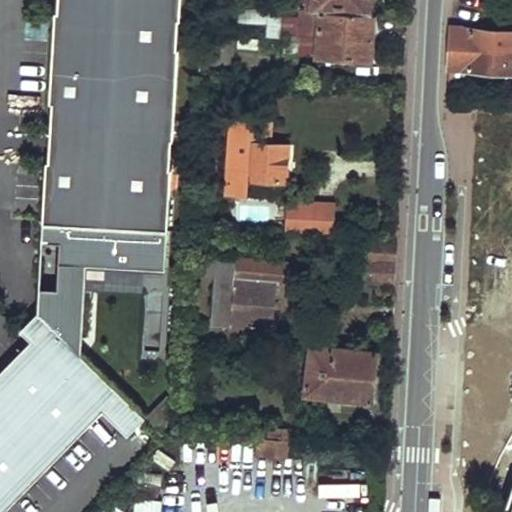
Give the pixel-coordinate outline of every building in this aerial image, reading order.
[(60,0),(60,11),(57,11),(52,102),(54,103),(51,161),(48,161),(45,223),(170,230),(173,168),(172,168),(174,139),(175,140),(180,48),(179,48),(181,20),(182,20),(183,0),(60,0)] [(312,0),(312,10),(320,11),(374,14),(375,0),(312,0)] [(264,31),(281,31),(282,10),(265,9),(264,31)] [(320,11),(317,56),(369,59),(374,14),(320,11)] [(470,44),(511,47),(511,29),(454,25),(453,36),(452,46),(469,48),(470,44)] [(203,63),(228,64),(230,39),(204,36),(203,63)] [(469,68),(511,70),(511,47),(470,44),(469,48),(452,46),(451,56),(450,66),(469,68)] [(469,68),(450,66),(449,81),(468,83),(469,68)] [(249,179),(286,181),(287,143),(269,142),(270,122),(229,120),(226,194),(248,195),(249,179)] [(239,220),(266,222),(267,203),(240,201),(239,220)] [(284,217),(284,233),(315,234),(315,219),(316,204),(297,203),(296,218),(284,217)] [(297,203),(285,203),(284,217),(296,218),(297,203)] [(315,219),(315,234),(330,235),(331,205),(316,204),(315,219)] [(170,230),(45,223),(40,309),(18,329),(32,341),(0,374),(0,511),(6,511),(104,411),(129,436),(147,417),(83,355),(83,341),(90,342),(93,290),(86,290),(88,265),(167,270),(170,230)] [(269,237),(270,250),(287,250),(286,237),(269,237)] [(363,279),(393,282),(396,244),(363,241),(363,250),(368,250),(367,257),(364,257),(363,279)] [(230,322),(270,327),(277,282),(286,283),(289,261),(239,255),(237,264),(206,261),(205,270),(235,276),(230,322)] [(304,393),(371,400),(376,352),(311,344),(304,393)] [(255,439),(294,441),(295,418),(270,416),(269,431),(256,429),(255,439)] [(255,439),(255,456),(287,458),(287,448),(295,449),(296,441),(294,441),(255,439)] [(319,494),(358,494),(358,482),(319,483),(319,494)] [(158,511),(160,499),(133,498),(132,511),(158,511)]
